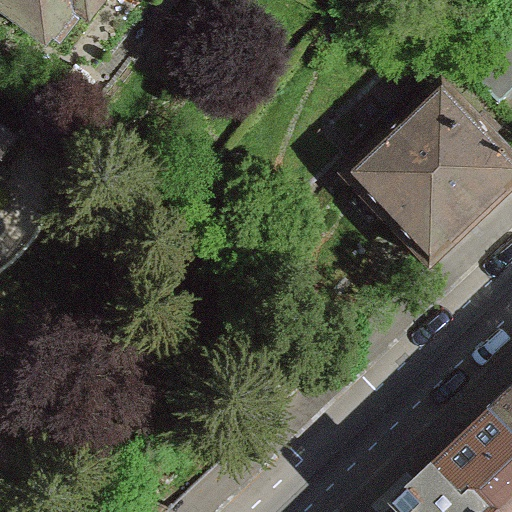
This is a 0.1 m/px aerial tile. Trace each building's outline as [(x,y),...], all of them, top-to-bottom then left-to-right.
[(127,0),(0,0),(0,30),(45,65),(70,33),(90,48),(127,0)] [(511,82),(511,10),(502,0),(499,0),(449,47),(496,97),(511,82)] [(511,184),(511,178),(432,95),(338,185),(421,272),(511,184)] [(0,181),(16,160),(0,148),(0,181)] [(266,329),(207,385),(254,434),(313,379),(266,329)] [(511,390),(488,413),(511,438),(511,390)] [(511,511),(511,438),(488,413),(459,439),(460,440),(415,483),(406,492),(391,506),(396,511),(511,511)]
